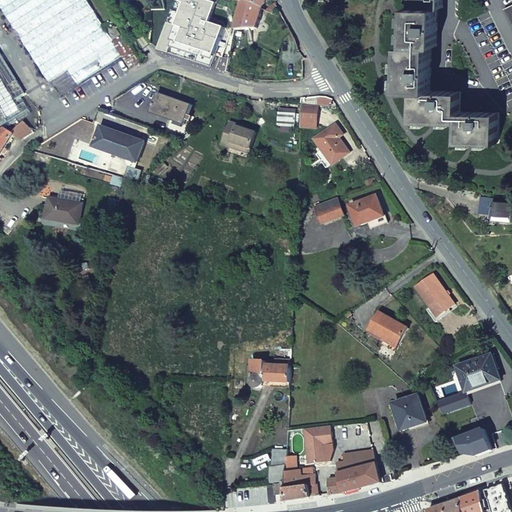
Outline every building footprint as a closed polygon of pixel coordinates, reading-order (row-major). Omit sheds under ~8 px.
[(0,0),(0,4),(4,10),(19,0),(0,0)] [(19,0),(4,10),(14,25),(50,0),(19,0)] [(50,0),(14,25),(22,39),(81,0),(50,0)] [(81,0),(22,39),(31,53),(95,11),(87,0),(81,0)] [(179,0),(180,1),(187,4),(183,14),(172,11),(162,50),(190,59),(218,69),(229,29),(215,25),(221,0),(179,0)] [(244,0),(243,2),(267,10),(273,1),(273,0),(244,0)] [(280,6),(273,1),(267,10),(275,13),(280,6)] [(261,30),(267,10),(243,2),(236,31),(249,30),(261,30)] [(437,46),(438,7),(413,7),(408,6),(407,45),(432,45),(437,46)] [(31,53),(40,68),(103,26),(95,11),(31,53)] [(113,42),(121,37),(116,29),(117,28),(116,25),(114,26),(113,25),(115,24),(113,22),(112,23),(111,22),(103,26),(113,42)] [(50,83),(69,71),(113,42),(103,26),(40,68),(50,83)] [(144,63),(126,34),(121,37),(113,42),(123,56),(132,71),(144,63)] [(113,42),(69,71),(78,86),(123,56),(113,42)] [(415,91),(431,91),(432,45),(407,45),(402,45),(400,90),(415,91)] [(16,101),(22,97),(27,94),(0,51),(0,74),(3,78),(11,93),(16,101)] [(0,99),(11,93),(3,78),(0,79),(0,99)] [(460,111),(460,92),(431,91),(415,91),(414,120),(460,121),(460,111)] [(16,101),(11,93),(0,99),(0,120),(21,108),(16,101)] [(169,119),(187,126),(194,105),(157,93),(150,113),(169,119)] [(21,108),(27,104),(22,97),(16,101),(21,108)] [(320,97),(320,106),(335,107),(335,100),(329,98),(320,97)] [(0,120),(0,134),(9,129),(33,114),(27,104),(21,108),(0,120)] [(320,106),(303,105),(302,130),(319,130),(320,106)] [(278,127),(297,128),(298,109),(279,108),(278,127)] [(498,142),(499,112),(460,111),(460,121),(459,141),(498,142)] [(25,121),(14,133),(17,136),(23,141),(37,132),(25,121)] [(222,145),(254,156),(262,132),(246,127),(229,122),(222,145)] [(315,140),(336,168),(345,161),(355,154),(342,137),(346,135),(337,123),(315,140)] [(96,149),(143,165),(151,142),(126,134),(104,126),(96,149)] [(14,133),(9,129),(0,134),(0,164),(7,153),(17,136),(14,133)] [(85,194),(62,191),(60,199),(84,202),(85,194)] [(361,230),(371,226),(373,230),(381,227),(391,223),(380,195),(352,206),(361,230)] [(510,220),(511,220),(511,202),(495,201),(496,198),(481,196),(480,212),(493,214),(492,216),(510,218),(510,220)] [(47,220),(83,226),(87,203),(84,202),(60,199),(51,197),(49,210),(47,220)] [(348,217),(340,197),(317,206),(325,226),(348,217)] [(449,313),(459,305),(435,274),(417,288),(431,305),(427,308),(437,322),(449,313)] [(397,353),(411,328),(381,311),(376,320),(373,319),(370,325),(367,330),(388,341),(385,346),(397,353)] [(496,354),(459,368),(468,393),(470,397),(488,389),(506,382),(496,354)] [(270,361),(253,361),(253,382),(255,382),(256,380),(258,378),(260,377),(262,376),(265,377),(267,378),(268,379),(269,381),(270,365),(270,361)] [(277,365),(270,365),(269,381),(269,383),(269,385),(280,385),(292,385),(293,366),(277,365)] [(256,380),(255,382),(255,384),(256,386),(257,388),(259,390),(262,390),(264,390),(266,389),(268,388),(269,386),(269,385),(269,383),(269,381),(268,379),(267,378),(265,377),(262,376),(260,377),(258,378),(256,380)] [(470,397),(468,393),(440,403),(445,415),(474,405),(470,397)] [(417,427),(431,423),(422,394),(393,404),(403,432),(417,427)] [(306,430),(310,464),(329,463),(327,446),(336,445),(334,435),(333,426),(306,430)] [(479,456),(494,450),(485,429),(456,441),(463,454),(479,456)] [(337,452),(336,445),(327,446),(329,463),(333,463),(337,452)] [(338,464),(341,475),(380,465),(375,449),(345,455),(347,462),(338,464)] [(289,457),(289,451),(274,450),(274,468),(290,466),(289,457)] [(299,456),(289,457),(290,466),(290,473),(300,471),(299,456)] [(366,489),(385,483),(380,465),(341,475),(342,478),(346,494),(366,489)] [(290,473),(290,466),(274,468),(272,468),(272,484),(276,484),(290,483),(290,473)] [(306,477),(317,475),(315,468),(304,470),(306,477)] [(289,490),(313,487),(319,486),(317,475),(306,477),(304,470),(300,471),(290,473),(290,483),(289,490)] [(331,496),(346,494),(342,478),(329,480),(331,496)] [(313,487),(314,498),(321,498),(319,486),(313,487)] [(313,487),(289,490),(289,495),(289,502),(302,500),(314,498),(313,487)] [(499,487),(484,491),(486,500),(501,494),(499,487)] [(462,499),(466,511),(490,511),(486,500),(484,491),(473,495),(462,499)] [(430,511),(466,511),(462,499),(446,504),(430,509),(430,511)]
